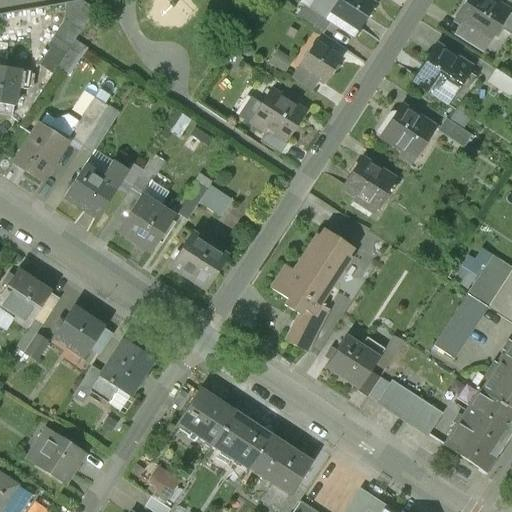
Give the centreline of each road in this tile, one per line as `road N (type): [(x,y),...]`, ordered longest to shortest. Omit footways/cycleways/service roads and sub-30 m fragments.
road 1 (residential): [(204,342),(418,0)]
road 2 (residential): [(462,511),(204,342)]
road 3 (residential): [(204,342),(0,212)]
road 4 (residential): [(90,511),(204,342)]
